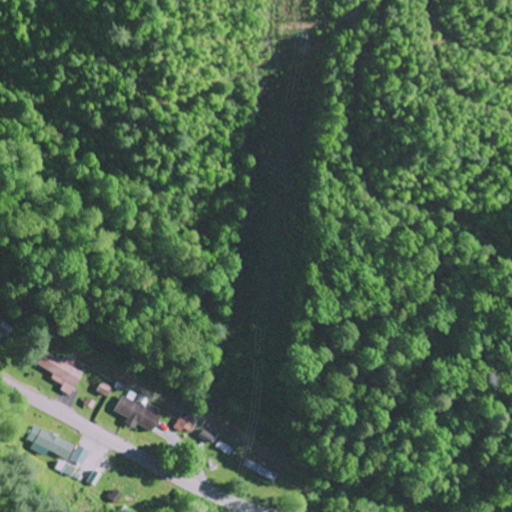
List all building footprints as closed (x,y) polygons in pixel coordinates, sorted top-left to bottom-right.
[(36,363),(66,380),(60,389),(69,394),(83,373),(66,363),(44,349),(36,363)] [(150,432),(160,415),(122,395),(113,412),(150,432)] [(66,458),(74,444),(34,424),(27,438),(66,458)] [(70,458),(80,464),(88,450),(78,445),(70,458)] [(145,493),(115,474),(109,483),(140,502),(145,493)]
